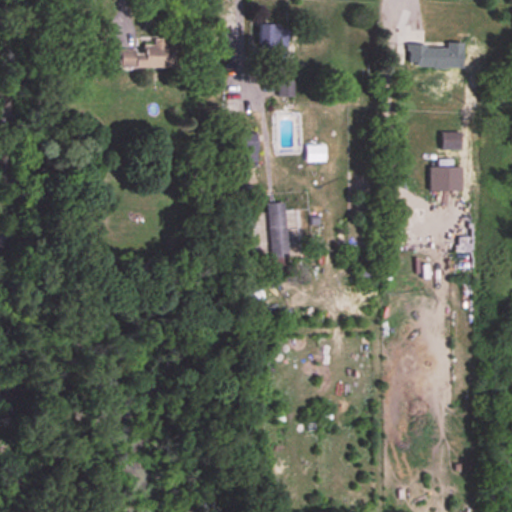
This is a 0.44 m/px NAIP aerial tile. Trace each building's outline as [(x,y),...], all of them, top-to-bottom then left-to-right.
[(283,53),(289,27),(262,21),(256,47),(283,53)] [(119,50),(119,67),(174,67),(174,45),(165,45),(165,41),(152,41),(152,45),(142,45),(142,50),(119,50)] [(447,46),(407,45),(406,65),(463,67),(464,43),(447,42),(447,46)] [(278,96),(292,96),(292,82),(278,82),(278,96)] [(460,132),(440,132),(440,149),(460,149),(460,132)] [(461,191),(461,167),(429,167),(429,191),(461,191)] [(269,265),(286,265),(284,202),(267,203),(269,265)]
